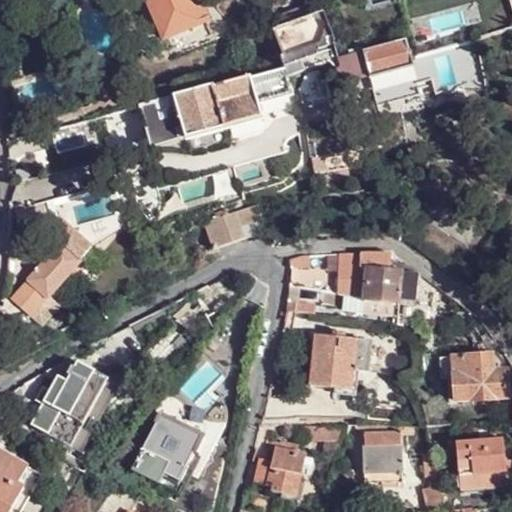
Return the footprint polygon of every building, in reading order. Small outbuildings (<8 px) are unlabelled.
[(142,0),(141,1),(147,13),(152,11),(147,0),(142,0)] [(147,0),(152,11),(165,37),(208,18),(199,0),(147,0)] [(283,52),(287,64),(287,65),(336,53),(330,35),(283,52)] [(332,65),(348,80),(370,74),(370,76),(413,64),(406,39),(337,57),(336,53),(287,65),(291,75),(332,65)] [(4,59),(5,81),(24,77),(21,55),(4,58),(4,59)] [(287,65),(287,64),(141,103),(153,146),(184,139),(265,117),(261,101),(295,91),(291,75),(287,65)] [(301,138),(306,166),(400,150),(394,120),(301,138)] [(263,235),(270,234),(266,220),(258,202),(245,207),(194,229),(205,255),(239,238),(243,236),(263,235)] [(85,254),(97,242),(64,211),(37,237),(52,251),(14,289),(33,308),(86,256),(85,254)] [(392,250),(362,252),(361,265),(367,265),(388,267),(388,262),(391,262),(392,250)] [(362,252),(341,252),(338,292),(363,298),(365,278),(367,265),(361,265),(362,252)] [(398,302),(404,303),(406,294),(416,295),(418,271),(402,264),(402,268),(398,302)] [(361,313),(392,316),(393,303),(398,303),(398,302),(402,268),(398,268),(388,267),(367,265),(365,278),(363,298),(363,300),(361,313)] [(431,306),(433,283),(418,271),(416,295),(406,294),(404,303),(431,306)] [(34,422),(84,451),(131,368),(166,334),(157,317),(80,357),(75,364),(74,363),(70,371),(72,372),(70,377),(61,373),(53,387),(45,401),(34,422)] [(310,385),(355,390),(358,370),(371,372),(373,341),(361,340),(340,337),(335,336),(315,334),(314,341),(310,385)] [(472,398),(472,400),(496,398),(496,396),(509,396),(507,369),(494,369),(493,352),(453,355),(454,376),(453,376),(454,399),(472,398)] [(454,376),(453,355),(441,356),(441,377),(447,376),(453,376),(454,376)] [(271,387),(281,389),(286,366),(277,364),(271,387)] [(39,398),(45,401),(53,387),(46,384),(39,398)] [(197,476),(215,441),(159,412),(131,469),(180,495),(191,474),(197,476)] [(344,426),(315,427),(304,425),(304,439),(315,439),(341,439),(344,426)] [(363,445),(364,472),(401,470),(400,432),(363,433),(364,444),(363,445)] [(265,435),(258,434),(257,443),(264,444),(265,435)] [(456,441),(459,488),(507,484),(504,437),(456,441)] [(279,442),(278,448),(294,451),(295,448),(296,444),(279,439),(279,442)] [(257,443),(253,457),(259,459),(265,460),(269,445),(264,444),(257,443)] [(275,481),(296,486),(300,472),(302,461),(304,456),(304,454),(294,451),(278,448),(269,445),(265,460),(259,459),(254,480),(274,485),(275,481)] [(0,511),(9,511),(25,484),(18,480),(28,462),(7,450),(5,454),(0,451),(0,511)] [(424,453),(429,476),(438,475),(433,450),(424,453)] [(253,457),(247,479),(254,480),(259,459),(253,457)] [(18,480),(25,484),(35,467),(28,462),(18,480)] [(25,484),(9,511),(20,511),(43,471),(35,467),(25,484)] [(364,481),(401,481),(401,470),(364,472),(364,481)] [(275,481),(274,485),(273,490),(294,495),(296,486),(275,481)]
